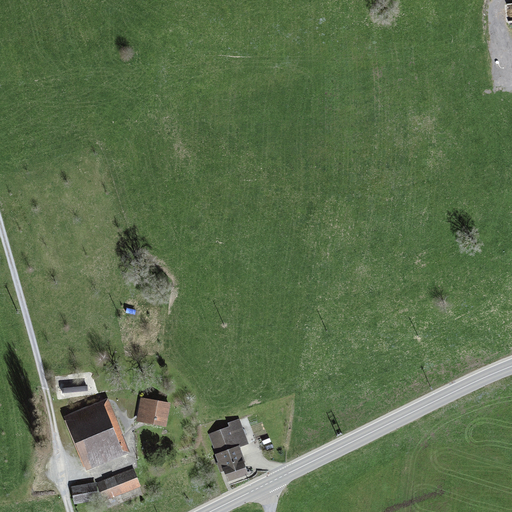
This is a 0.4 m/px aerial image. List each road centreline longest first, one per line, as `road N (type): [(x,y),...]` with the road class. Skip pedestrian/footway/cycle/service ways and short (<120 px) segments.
road 1 (tertiary): [(220,511),(511,366)]
road 2 (track): [(70,511),(50,397),(0,219)]
